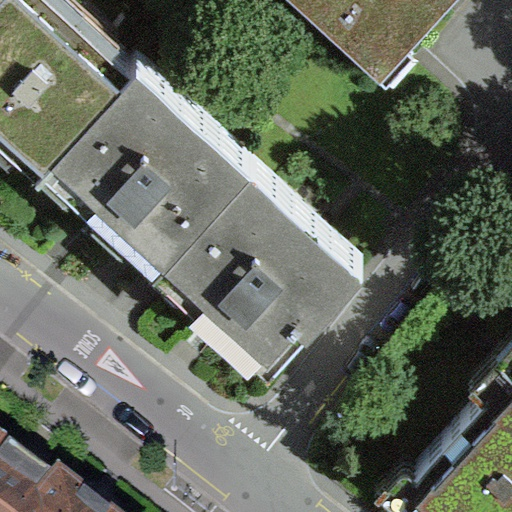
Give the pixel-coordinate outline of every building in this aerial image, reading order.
[(0,0),(0,120),(37,155),(44,148),(132,52),(75,0),(0,0)] [(309,0),(379,64),(438,0),(442,0),(444,1),(444,0),(309,0)] [(132,52),(44,148),(61,164),(156,249),(250,146),(139,44),(132,52)] [(250,146),(156,249),(225,313),(269,353),(363,249),(250,146)] [(511,511),(511,353),(399,476),(438,511),(511,511)] [(0,511),(46,511),(58,497),(15,463),(1,452),(0,453),(0,511)] [(58,497),(46,511),(93,511),(86,506),(73,496),(70,500),(61,493),(58,497)]
